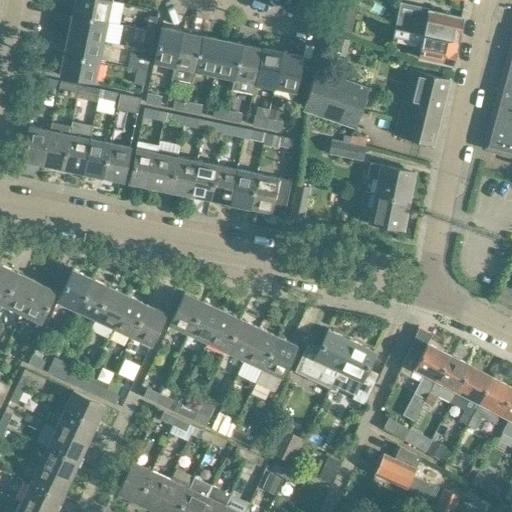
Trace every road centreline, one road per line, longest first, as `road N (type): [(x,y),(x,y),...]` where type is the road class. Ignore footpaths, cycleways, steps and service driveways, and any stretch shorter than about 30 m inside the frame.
road 1 (tertiary): [(0,200),(424,289)]
road 2 (residential): [(424,289),(488,0)]
